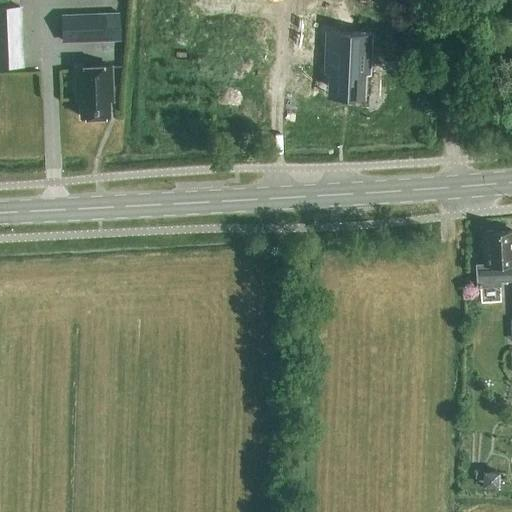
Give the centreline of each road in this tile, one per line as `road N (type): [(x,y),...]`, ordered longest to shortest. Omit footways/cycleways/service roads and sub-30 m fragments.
road 1 (primary): [(0,214),(455,190)]
road 2 (track): [(454,0),(454,160)]
